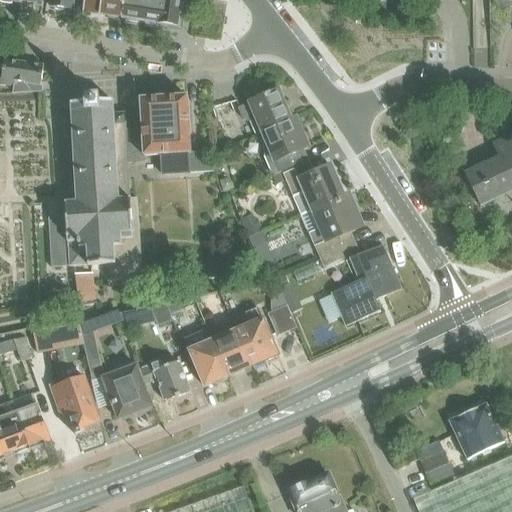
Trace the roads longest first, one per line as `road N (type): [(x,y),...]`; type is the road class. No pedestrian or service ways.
road 1 (residential): [(0,33),(216,62),(277,30)]
road 2 (primary): [(100,487),(347,384)]
road 3 (tertiary): [(462,317),(349,122)]
road 4 (unclassified): [(403,511),(347,384)]
road 5 (primary): [(347,384),(474,343)]
road 6 (primary): [(462,317),(347,384)]
